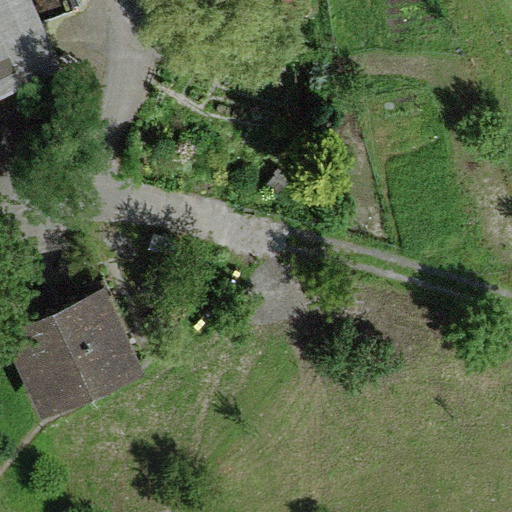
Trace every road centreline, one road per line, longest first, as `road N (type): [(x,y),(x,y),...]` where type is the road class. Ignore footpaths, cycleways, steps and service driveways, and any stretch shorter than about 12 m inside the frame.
road 1 (track): [(511,308),(366,257),(30,181)]
road 2 (track): [(0,221),(167,0)]
